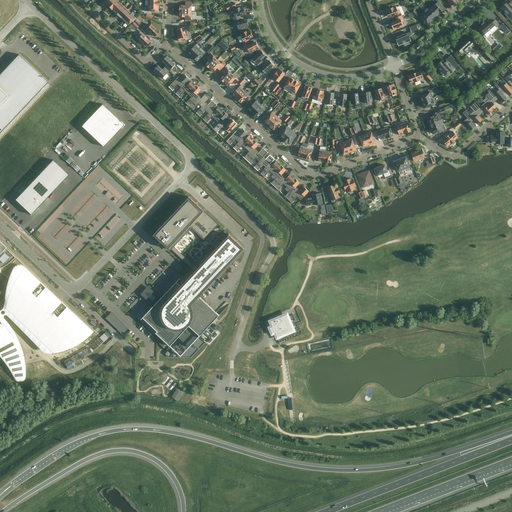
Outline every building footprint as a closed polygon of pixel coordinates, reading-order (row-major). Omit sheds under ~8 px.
[(116,0),(115,0),(109,7),(112,11),(120,3),(116,0)] [(432,4),(441,13),(445,9),(442,6),(443,6),(440,4),(438,1),(434,5),(432,4)] [(504,6),(502,8),(503,10),(502,11),(509,19),(511,15),(511,1),(509,5),(507,3),(506,4),(503,6),(504,6)] [(180,5),(179,11),(191,11),(192,2),(186,2),(186,5),(180,5)] [(120,3),(112,11),(116,14),(123,6),(120,3)] [(432,4),(428,8),(436,17),(439,15),(441,13),(432,4)] [(123,6),(116,14),(120,18),(127,10),(123,6)] [(389,9),(385,11),(387,16),(390,15),(391,16),(394,15),(395,18),(401,16),(404,14),(401,6),(400,6),(397,7),(396,7),(394,8),(393,7),(389,9)] [(235,16),(233,17),(234,20),(240,18),(239,15),(243,14),(246,14),(245,12),(244,7),(240,8),(240,7),(236,8),(236,9),(233,10),(235,16)] [(429,9),(425,13),(432,20),(433,19),(434,19),(436,17),(428,8),(429,9)] [(127,10),(120,18),(123,21),(131,13),(127,10)] [(191,11),(179,11),(179,17),(185,17),(185,20),(191,21),(191,11)] [(131,13),(123,21),(128,25),(135,17),(131,13)] [(432,20),(425,13),(421,17),(422,19),(425,22),(427,24),(428,24),(429,24),(431,22),(430,22),(432,20)] [(391,25),(393,30),(403,26),(402,23),(404,22),(401,16),(395,18),(396,21),(393,22),(391,23),(391,25)] [(240,18),(234,20),(235,26),(237,26),(238,29),(249,27),(248,21),(247,20),(244,21),(241,21),(240,18)] [(485,34),(495,25),(496,27),(499,25),(495,20),(492,22),(489,19),(485,22),(485,23),(484,23),(484,22),(482,24),(482,25),(479,28),(485,34)] [(503,23),(500,26),(505,32),(508,29),(503,23)] [(150,25),(146,29),(154,36),(156,34),(159,32),(156,30),(150,25)] [(177,36),(189,32),(187,26),(176,30),(176,31),(177,34),(178,35),(177,36)] [(243,33),(240,35),(243,41),(242,42),(243,45),(249,42),(248,39),(251,37),(253,36),(253,34),(250,30),(247,32),(246,31),(243,33)] [(135,37),(139,41),(142,44),(145,46),(149,41),(146,39),(147,39),(144,36),(140,32),(135,37)] [(189,32),(177,36),(179,41),(180,42),(191,38),(189,32)] [(399,44),(399,45),(410,40),(408,36),(410,36),(409,33),(397,37),(398,40),(397,40),(397,41),(396,41),(398,44),(399,44)] [(467,39),(457,48),(461,53),(465,50),(468,53),(472,50),(473,52),(477,48),(470,41),(469,41),(467,39)] [(249,42),(243,45),(246,51),(248,50),(250,53),(260,48),(257,43),(256,41),(254,43),(251,45),(249,42)] [(195,45),(188,52),(189,53),(191,56),(192,56),(193,56),(192,57),(200,49),(201,48),(202,46),(199,43),(195,45)] [(214,48),(211,45),(206,50),(209,53),(214,48)] [(200,49),(192,57),(196,60),(197,60),(197,61),(205,52),(201,48),(200,49)] [(261,51),(252,59),(256,63),(254,66),(256,68),(259,66),(263,62),(261,60),(265,56),(261,51)] [(211,53),(206,58),(209,60),(205,64),(209,68),(217,60),(211,53)] [(0,132),(48,82),(18,54),(0,73),(0,132)] [(167,65),(165,67),(169,71),(176,64),(167,56),(162,61),(167,65)] [(443,61),(437,66),(441,71),(440,72),(443,76),(449,71),(451,72),(458,65),(453,59),(449,63),(447,61),(445,63),(443,61)] [(217,60),(209,68),(213,72),(217,68),(220,70),(224,66),(217,60)] [(259,66),(256,68),(259,70),(261,68),(265,73),(274,65),(270,60),(265,64),(263,62),(259,66)] [(169,71),(165,67),(163,69),(158,65),(154,70),(162,78),(169,71)] [(220,78),(224,82),(232,74),(226,67),(221,72),(224,74),(220,78)] [(282,74),(284,72),(280,69),(277,72),(276,71),(274,75),(275,75),(273,78),(278,82),(283,75),(282,74)] [(420,79),(423,78),(421,71),(408,76),(411,83),(414,82),(415,82),(420,80),(420,79)] [(181,79),(178,76),(169,87),(172,90),(178,84),(181,87),(181,88),(186,83),(189,79),(185,74),(181,79)] [(232,74),(224,82),(228,86),(232,82),(235,85),(239,80),(232,74)] [(284,87),(290,90),(295,80),(291,78),(291,79),(289,78),(284,87)] [(295,80),(290,90),(289,91),(295,95),(300,84),(299,83),(299,82),(295,80)] [(181,88),(181,87),(175,93),(179,97),(185,91),(188,94),(196,85),(191,81),(188,85),(186,83),(181,88)] [(494,85),(499,90),(503,94),(506,92),(509,96),(511,93),(511,89),(505,82),(501,86),(498,82),(494,85)] [(389,92),(386,93),(388,99),(391,98),(391,96),(397,94),(396,91),(395,87),(394,87),(393,83),(388,85),(386,85),(387,88),(389,92)] [(196,85),(188,94),(191,97),(186,103),(189,106),(199,96),(197,94),(201,90),(196,85)] [(301,98),(307,100),(312,88),(308,86),(309,86),(306,85),(305,88),(301,98)] [(236,98),(237,98),(244,91),(244,90),(239,86),(232,94),(233,95),(236,97),(237,98),(236,98)] [(379,88),(374,90),(378,101),(384,98),(385,100),(388,99),(386,93),(383,94),(381,91),(380,88),(379,88)] [(487,91),(488,92),(496,101),(499,98),(502,102),(507,98),(503,94),(499,90),(495,93),(490,88),(487,91)] [(313,96),(312,101),(315,102),(314,103),(321,104),(323,98),(323,99),(324,95),(325,91),(318,89),(316,96),(313,96)] [(244,91),(237,98),(240,102),(241,102),(251,92),(249,90),(247,92),(245,90),(244,90),(244,91)] [(364,98),(361,99),(362,105),(365,105),(365,103),(372,102),(371,91),(365,92),(364,92),(364,95),(364,98)] [(334,93),(328,92),(327,104),(336,105),(337,99),(334,99),(334,93)] [(356,93),(350,93),(352,104),(355,104),(355,106),(362,105),(361,99),(358,99),(358,96),(357,92),(356,93)] [(420,98),(421,102),(433,98),(433,97),(432,98),(429,92),(420,96),(421,98),(420,98)] [(488,99),(484,102),(492,110),(493,110),(495,107),(496,107),(493,103),(496,101),(488,92),(485,95),(488,99)] [(337,99),(336,105),(346,106),(347,94),(340,93),(340,99),(337,99)] [(199,96),(189,106),(193,110),(198,104),(202,107),(206,102),(210,98),(206,95),(205,97),(204,95),(201,98),(199,96)] [(433,98),(421,102),(423,106),(424,106),(425,108),(436,104),(433,98)] [(252,113),(253,113),(261,104),(256,100),(248,109),(249,110),(251,112),(252,112),(253,113),(252,113)] [(202,107),(196,113),(200,116),(205,110),(208,113),(209,113),(213,109),(217,105),(213,101),(211,103),(210,102),(208,104),(206,102),(202,107)] [(476,101),(473,104),(482,114),(484,111),(488,115),(492,111),(492,110),(484,102),(481,106),(476,101)] [(102,104),(84,122),(106,143),(124,125),(102,104)] [(261,104),(253,113),(256,117),(257,117),(265,109),(261,104)] [(473,111),(470,114),(469,114),(474,120),(478,124),(482,120),(479,116),(482,114),(473,104),(469,107),(473,111)] [(209,113),(208,113),(203,119),(206,122),(212,117),(215,120),(224,111),(219,107),(215,111),(213,109),(209,113)] [(469,114),(470,114),(466,110),(462,113),(467,118),(463,122),(471,130),(475,126),(472,122),(474,120),(469,114)] [(224,111),(215,120),(219,123),(213,129),(217,132),(219,130),(222,126),(227,122),(224,120),(228,115),(224,111)] [(265,123),(268,126),(277,116),(272,112),(264,120),(266,122),(265,123)] [(429,124),(430,123),(430,124),(439,120),(437,115),(434,116),(431,117),(428,118),(428,120),(428,121),(429,124)] [(277,116),(268,126),(271,129),(272,128),(274,129),(282,121),(277,116)] [(222,126),(219,130),(221,132),(225,129),(229,133),(237,124),(233,119),(229,124),(227,122),(222,126)] [(407,119),(401,122),(405,133),(410,131),(411,131),(407,119)] [(441,119),(439,120),(430,124),(432,129),(441,125),(443,124),(441,119)] [(395,124),(399,135),(400,135),(401,135),(404,134),(404,133),(405,133),(401,122),(395,124)] [(383,127),(383,128),(387,138),(392,136),(393,135),(389,124),(383,127)] [(441,125),(432,129),(434,134),(437,133),(440,132),(443,130),(441,125)] [(280,137),(283,140),(292,130),(287,126),(279,134),(281,136),(280,137)] [(376,127),(378,130),(381,140),(383,139),(383,140),(386,138),(387,138),(383,128),(381,129),(380,126),(376,127)] [(235,139),(239,142),(243,137),(247,133),(243,130),(242,131),(241,130),(238,133),(236,131),(226,141),(230,145),(235,139)] [(292,130),(283,140),(286,143),(287,142),(289,143),(297,135),(292,130)] [(371,131),(364,133),(369,145),(373,144),(373,143),(375,142),(371,131)] [(458,137),(453,131),(442,140),(447,146),(451,143),(451,144),(455,140),(458,137)] [(491,138),(490,138),(490,141),(491,141),(491,143),(496,143),(498,143),(498,144),(502,144),(502,143),(504,143),(504,139),(504,137),(504,131),(496,131),(496,136),(491,136),(491,138)] [(364,133),(358,135),(359,137),(363,147),(365,146),(365,147),(369,145),(364,133)] [(239,142),(233,148),(237,151),(242,145),(246,148),(254,140),(250,136),(249,138),(248,137),(245,139),(243,137),(239,142)] [(351,138),(345,141),(350,153),(354,151),(354,150),(356,149),(351,138)] [(254,140),(246,148),(249,151),(244,157),(247,161),(257,150),(255,148),(257,146),(256,145),(257,143),(254,140)] [(339,143),(344,154),(346,153),(346,154),(350,153),(345,141),(339,143)] [(303,158),(306,148),(301,146),(298,156),(299,156),(302,158),(302,157),(303,157),(303,158)] [(306,148),(303,158),(308,159),(309,159),(312,150),(306,148)] [(257,150),(247,161),(250,164),(256,158),(259,161),(264,157),(268,153),(264,149),(262,151),(261,150),(259,152),(257,150)] [(414,161),(425,157),(422,150),(422,149),(418,151),(415,152),(411,154),(414,161)] [(259,161),(254,167),(257,170),(263,164),(266,167),(266,168),(271,163),(275,159),(271,156),(269,157),(268,156),(266,159),(264,157),(259,161)] [(402,158),(399,159),(394,161),(398,171),(410,167),(406,156),(402,158)] [(52,160),(15,199),(31,214),(68,175),(52,160)] [(266,168),(266,167),(261,173),(264,177),(270,171),(273,174),(281,165),(278,162),(276,164),(275,163),(273,165),(271,163),(266,168)] [(281,165),(273,174),(276,177),(271,183),(274,186),(284,176),(282,174),(284,172),(283,170),(285,169),(281,165)] [(378,167),(374,169),(377,175),(386,172),(388,177),(392,176),(389,168),(386,169),(385,165),(381,166),(378,167)] [(365,172),(358,175),(363,187),(373,183),(369,173),(366,174),(365,172)] [(284,176),(274,186),(278,190),(283,184),(287,187),(295,178),(291,175),(290,177),(289,176),(286,178),(284,176)] [(295,178),(287,187),(290,190),(285,196),(288,199),(298,189),(296,187),(298,184),(297,183),(299,182),(295,178)] [(344,181),(345,182),(342,183),(345,190),(347,189),(348,192),(355,189),(354,187),(356,186),(353,179),(351,180),(350,178),(344,181)] [(336,188),(334,184),(330,186),(330,185),(327,186),(332,200),(339,197),(338,193),(340,192),(338,187),(336,188)] [(298,189),(288,199),(292,203),(297,197),(301,200),(309,191),(305,188),(303,189),(302,188),(300,191),(298,189)] [(313,197),(306,199),(307,205),(314,204),(314,205),(316,204),(316,205),(320,204),(320,203),(322,203),(320,193),(319,193),(319,192),(315,193),(315,194),(312,195),(313,197)] [(189,196),(153,234),(160,241),(162,240),(161,242),(169,250),(171,249),(194,271),(197,268),(181,253),(173,246),(194,224),(207,236),(218,224),(205,212),(203,213),(202,212),(204,211),(197,204),(195,205),(194,205),(196,203),(189,196)] [(155,307),(144,319),(157,331),(156,332),(156,333),(170,346),(171,346),(171,345),(178,337),(189,347),(199,337),(203,332),(210,338),(212,335),(206,329),(209,326),(219,315),(216,312),(204,301),(200,297),(199,296),(235,258),(244,248),(229,234),(197,268),(194,271),(183,283),(179,279),(161,297),(160,298),(162,300),(160,302),(159,301),(158,301),(157,302),(157,303),(156,304),(156,305),(157,305),(155,307)] [(0,271),(1,272),(2,273),(4,274),(5,275),(6,276),(7,278),(8,279),(9,281),(9,282),(10,284),(10,286),(10,287),(9,289),(9,291),(8,294),(7,297),(6,301),(5,304),(5,308),(18,320),(53,353),(56,352),(60,351),(64,350),(68,348),(71,347),(75,345),(78,343),(81,341),(84,339),(87,336),(90,334),(93,331),(0,242),(0,271)] [(2,314),(2,316),(3,315),(4,315),(5,316),(21,332),(32,343),(39,350),(42,352),(42,353),(44,354),(47,354),(51,354),(53,354),(5,308),(5,304),(6,301),(7,297),(8,294),(9,291),(9,289),(10,287),(10,286),(10,284),(9,282),(9,281),(8,279),(7,282),(6,285),(6,290),(5,294),(4,301),(3,305),(2,307),(1,308),(1,309),(0,309),(0,310),(0,311),(1,311),(2,311),(3,312),(3,313),(2,314)] [(148,285),(140,294),(155,307),(157,305),(156,305),(156,304),(157,303),(157,302),(158,301),(159,301),(160,302),(162,300),(160,298),(161,297),(148,285)] [(14,339),(0,346),(0,358),(4,363),(8,371),(13,378),(15,381),(17,382),(18,382),(20,382),(22,382),(23,381),(24,379),(24,377),(24,370),(23,362),(22,357),(19,346),(15,336),(8,325),(4,320),(2,318),(2,317),(2,316),(2,314),(1,314),(0,314),(0,320),(1,321),(4,324),(6,327),(9,331),(12,335),(14,339)] [(291,332),(285,318),(284,315),(270,321),(277,337),(291,332)] [(0,346),(2,345),(14,339),(12,335),(9,331),(6,327),(4,324),(1,321),(0,320),(0,346)] [(177,389),(173,397),(178,401),(183,393),(177,389)]
